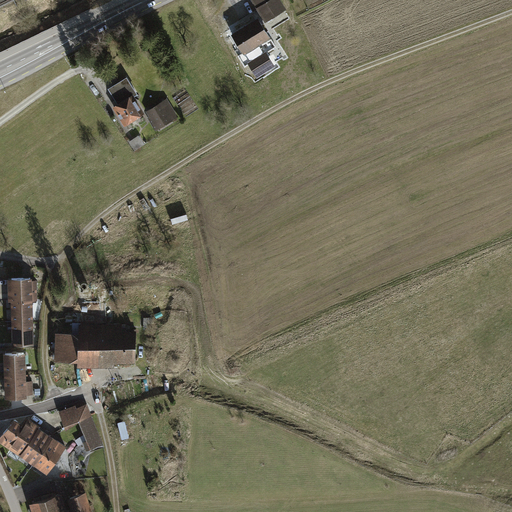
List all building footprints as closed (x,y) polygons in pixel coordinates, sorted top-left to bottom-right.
[(288,8),(283,0),(253,0),(267,21),(288,8)] [(271,37),(258,17),(232,34),(244,54),(271,37)] [(275,65),(265,47),(247,57),(257,75),(275,65)] [(136,94),(126,78),(112,87),(114,91),(115,91),(123,102),(115,107),(126,125),(139,117),(138,115),(143,112),(133,96),(136,94)] [(181,119),(170,101),(149,113),(152,118),(150,119),(158,133),(181,119)] [(141,136),(132,142),(137,151),(146,145),(141,136)] [(35,206),(28,196),(3,214),(11,224),(35,206)] [(12,279),(13,300),(31,299),(37,299),(36,281),(31,281),(30,278),(12,279)] [(13,321),(32,321),(31,299),(13,300),(13,321)] [(32,321),(13,321),(14,343),(33,342),(32,321)] [(140,365),(140,333),(126,333),(126,327),(79,327),(79,335),(57,335),(57,364),(79,364),(79,370),(118,370),(118,365),(140,365)] [(6,375),(25,374),(24,353),(6,353),(6,375)] [(25,381),(25,374),(6,375),(6,396),(25,396),(25,394),(33,394),(32,381),(25,381)] [(79,420),(91,415),(87,406),(76,410),(75,407),(61,412),(66,425),(68,427),(79,420)] [(102,444),(91,415),(79,420),(87,441),(84,442),(87,450),(102,444)] [(0,442),(20,456),(40,428),(26,419),(22,425),(15,420),(0,440),(0,442)] [(119,423),(121,440),(129,439),(127,422),(119,423)] [(35,467),(55,439),(40,428),(20,456),(35,467)] [(48,476),(68,448),(55,439),(35,467),(48,476)] [(73,508),(74,511),(89,511),(84,493),(70,498),(73,508)] [(63,511),(58,494),(33,502),(35,511),(63,511)]
